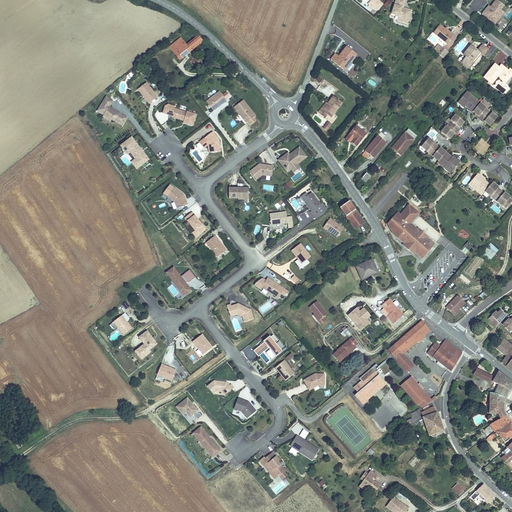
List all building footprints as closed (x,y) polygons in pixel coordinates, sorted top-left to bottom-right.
[(379,11),(384,5),(378,0),(373,6),(371,4),(369,7),(373,10),(375,8),(379,11)] [(397,0),(394,14),(401,16),(412,19),(414,10),(405,7),(404,7),(404,6),(406,5),(407,0),(397,0)] [(488,8),(483,14),(496,24),(501,17),(498,14),(501,10),(504,6),(497,0),(491,7),(489,10),(488,8)] [(441,26),(435,33),(448,44),(455,36),(452,33),(451,34),(446,30),(441,26)] [(183,42),(172,51),(178,59),(202,41),(197,36),(186,45),(183,42)] [(475,62),(483,53),(487,57),(492,51),(484,45),(479,50),(473,45),(465,55),(468,57),(463,63),(472,69),(476,64),(475,62)] [(338,57),(334,63),(344,70),(345,68),(350,62),(356,54),(346,47),(338,57)] [(444,58),(449,52),(443,47),(439,51),(436,49),(435,50),(438,53),(442,56),(444,58)] [(493,61),(500,66),(507,56),(500,51),(493,61)] [(197,63),(200,61),(198,58),(199,57),(196,54),(187,62),(190,66),(195,61),(197,63)] [(330,60),(334,63),(338,57),(335,54),(330,60)] [(497,65),(486,78),(494,85),(500,77),(505,81),(508,78),(511,80),(511,78),(511,69),(511,72),(506,67),(502,68),(501,69),(497,65)] [(158,95),(147,80),(139,87),(150,101),(158,95)] [(214,108),(228,98),(221,89),(207,99),(214,108)] [(474,112),(481,104),(467,92),(458,103),(465,108),(466,107),(467,105),(471,108),(469,110),(472,112),(473,113),(474,112)] [(128,116),(110,105),(114,99),(107,95),(98,109),(105,113),(104,115),(112,120),(113,117),(123,124),(128,116)] [(323,110),(328,114),(332,118),(344,103),(335,96),(329,103),(323,110)] [(257,113),(244,98),(235,104),(248,120),(250,119),(255,115),(257,113)] [(488,112),(486,109),(487,108),(481,104),(474,112),(476,114),(482,119),(488,112)] [(194,123),(197,112),(188,109),(188,110),(175,106),(172,114),(185,118),(185,117),(187,118),(189,121),(194,123)] [(325,117),(328,114),(323,110),(322,109),(319,112),(325,117)] [(377,121),(382,116),(378,112),(373,118),(377,121)] [(498,118),(492,113),(491,114),(488,112),(482,119),(485,121),(491,126),(498,118)] [(460,128),(465,122),(456,115),(449,124),(457,131),(460,128)] [(322,127),(326,131),(332,124),(327,120),(322,127)] [(452,137),(457,131),(449,124),(442,133),(450,139),(452,137)] [(349,138),(358,146),(367,135),(363,131),(358,127),(349,138)] [(221,149),(220,138),(213,129),(205,136),(204,136),(209,142),(210,150),(221,149)] [(393,148),(402,155),(415,140),(410,136),(408,138),(404,135),(393,148)] [(148,157),(132,136),(121,144),(137,165),(148,157)] [(377,136),(364,151),(373,158),(380,150),(379,149),(384,142),(377,136)] [(431,154),(437,146),(434,144),(435,143),(429,138),(422,147),(430,154),(431,154)] [(288,169),(307,154),(300,145),(292,151),(293,152),(291,153),(291,152),(285,157),(284,154),(279,158),(288,169)] [(439,161),(446,153),(440,148),(440,149),(437,146),(431,154),(430,154),(439,161)] [(452,172),(461,162),(457,159),(457,160),(453,157),(452,158),(446,153),(439,161),(438,163),(444,168),(446,166),(452,172)] [(272,173),(274,163),(260,162),(251,169),(257,177),(264,172),(272,173)] [(370,169),(362,179),(366,182),(374,173),(370,169)] [(486,191),(491,185),(485,180),(486,179),(482,176),(483,175),(479,172),(471,183),(478,188),(476,189),(483,195),(486,191)] [(286,189),(292,184),(289,180),(283,185),(286,189)] [(495,198),(501,190),(498,188),(499,187),(493,182),(491,185),(486,191),(495,198)] [(189,203),(185,193),(176,186),(169,195),(176,200),(178,207),(189,203)] [(249,197),(249,186),(230,186),(230,197),(249,197)] [(322,202),(313,190),(304,197),(313,209),(322,202)] [(511,199),(510,198),(511,197),(505,192),(504,193),(501,190),(495,198),(504,206),(506,203),(509,206),(511,201),(511,199)] [(343,205),(354,220),(364,213),(352,198),(343,205)] [(392,232),(400,237),(412,223),(421,211),(410,202),(401,212),(398,210),(388,222),(392,232)] [(204,223),(193,210),(186,216),(197,229),(204,223)] [(289,221),(288,210),(271,212),(273,223),(289,221)] [(364,213),(354,220),(358,225),(367,218),(364,213)] [(345,226),(331,216),(325,225),(339,235),(345,226)] [(400,237),(406,243),(405,245),(416,254),(417,253),(423,258),(436,244),(429,238),(431,236),(422,228),(420,230),(412,223),(400,237)] [(228,248),(217,233),(208,240),(219,255),(228,248)] [(312,254),(302,241),(293,248),(303,261),(312,254)] [(460,250),(465,254),(473,245),(468,241),(460,250)] [(489,242),(480,254),(489,261),(498,249),(489,242)] [(358,266),(363,276),(379,267),(374,258),(358,266)] [(190,281),(196,276),(191,268),(181,276),(175,267),(168,272),(183,291),(186,289),(185,289),(188,287),(185,283),(189,280),(190,281)] [(379,267),(363,276),(364,279),(380,271),(379,267)] [(467,284),(470,282),(464,275),(461,278),(467,284)] [(286,287),(269,276),(263,285),(280,296),(286,287)] [(458,312),(467,303),(459,294),(447,307),(456,316),(460,313),(458,312)] [(332,310),(322,298),(314,304),(319,310),(324,317),(323,318),(326,321),(330,318),(327,315),(332,310)] [(272,299),(259,306),(262,313),(276,305),(272,299)] [(407,316),(393,299),(385,306),(387,309),(390,308),(395,314),(391,316),(397,324),(407,316)] [(473,309),(477,306),(470,300),(467,303),(473,309)] [(256,317),(252,308),(240,302),(233,304),(233,303),(228,304),(231,311),(235,310),(236,314),(239,312),(244,315),(246,320),(256,317)] [(363,307),(354,315),(366,329),(375,322),(363,307)] [(369,308),(366,311),(372,319),(376,315),(369,308)] [(395,314),(390,308),(387,309),(386,310),(391,316),(395,314)] [(509,315),(503,310),(500,313),(498,311),(490,319),(497,326),(509,315)] [(133,325),(123,313),(114,320),(125,333),(133,325)] [(399,355),(415,340),(417,343),(421,344),(426,340),(426,338),(425,337),(423,334),(428,329),(422,323),(387,353),(404,373),(410,368),(399,355)] [(344,338),(352,332),(348,326),(340,332),(344,338)] [(158,343),(148,330),(140,337),(145,343),(140,348),(146,356),(152,351),(150,349),(158,343)] [(283,350),(276,341),(279,339),(274,333),(272,336),(271,334),(264,340),(265,341),(261,344),(256,348),(260,354),(264,351),(263,350),(269,345),(270,346),(277,355),(283,350)] [(213,347),(203,334),(194,341),(204,354),(213,347)] [(507,355),(511,349),(511,345),(501,337),(494,345),(507,355)] [(337,356),(342,362),(348,357),(350,360),(356,355),(354,352),(361,346),(364,344),(359,338),(337,356)] [(457,362),(464,353),(458,348),(451,342),(449,340),(443,345),(438,341),(429,351),(450,370),(457,362)] [(363,349),(361,346),(354,352),(356,355),(363,349)] [(146,356),(140,348),(136,351),(142,359),(146,356)] [(511,368),(511,349),(507,355),(502,361),(511,368)] [(295,372),(285,359),(276,366),(287,379),(295,372)] [(173,380),(177,369),(163,363),(158,374),(173,380)] [(348,393),(359,405),(384,382),(373,370),(348,393)] [(493,381),(496,376),(483,371),(481,376),(480,377),(492,382),(493,381)] [(511,386),(511,380),(500,371),(497,376),(494,382),(499,384),(510,389),(511,386)] [(325,385),(326,373),(316,373),(305,379),(310,389),(319,384),(325,385)] [(428,404),(429,403),(426,398),(428,397),(422,389),(418,384),(412,376),(403,383),(418,404),(419,403),(422,407),(428,404)] [(234,386),(232,383),(230,384),(228,380),(215,379),(208,384),(214,392),(218,389),(223,389),(226,393),(234,386)] [(506,396),(510,389),(499,384),(495,390),(490,388),(489,391),(492,392),(506,396)] [(392,392),(385,398),(400,415),(407,409),(392,392)] [(504,399),(506,396),(492,392),(490,411),(488,411),(487,417),(492,417),(492,411),(499,411),(500,415),(505,414),(504,411),(504,399)] [(203,413),(194,403),(194,404),(192,402),(193,401),(188,396),(177,405),(183,412),(187,409),(191,414),(195,411),(199,416),(203,413)] [(257,409),(249,401),(239,396),(235,407),(243,410),(248,416),(257,409)] [(419,415),(422,420),(436,412),(433,407),(419,415)] [(419,414),(417,410),(407,416),(409,420),(419,414)] [(436,412),(422,420),(432,437),(445,430),(436,412)] [(413,427),(422,420),(419,415),(407,424),(409,427),(412,425),(413,427)] [(511,420),(506,415),(500,418),(493,422),(483,430),(488,437),(496,431),(511,420)] [(511,437),(511,421),(511,420),(496,431),(505,442),(511,437)] [(221,449),(201,425),(194,431),(208,448),(210,446),(211,448),(215,454),(221,449)] [(318,449),(297,435),(290,445),(311,458),(318,449)] [(511,449),(503,458),(505,460),(507,459),(511,454),(511,449)] [(285,469),(277,460),(279,459),(272,451),(265,457),(264,455),(259,459),(268,470),(269,469),(271,471),(270,472),(274,478),(279,474),(284,470),(285,469)] [(496,468),(490,462),(483,468),(489,474),(490,473),(496,468)] [(362,477),(360,481),(365,484),(366,482),(376,489),(380,481),(374,477),(374,478),(371,476),(372,474),(375,476),(377,473),(370,467),(368,470),(365,467),(359,475),(362,477)] [(287,474),(284,470),(279,474),(282,478),(287,474)] [(365,484),(360,481),(358,483),(365,489),(367,486),(365,484)] [(458,496),(463,490),(456,483),(451,489),(458,496)] [(500,497),(488,485),(476,498),(479,501),(485,495),(490,500),(489,501),(493,505),(500,497)] [(386,504),(395,511),(403,511),(408,505),(394,494),(386,504)]
